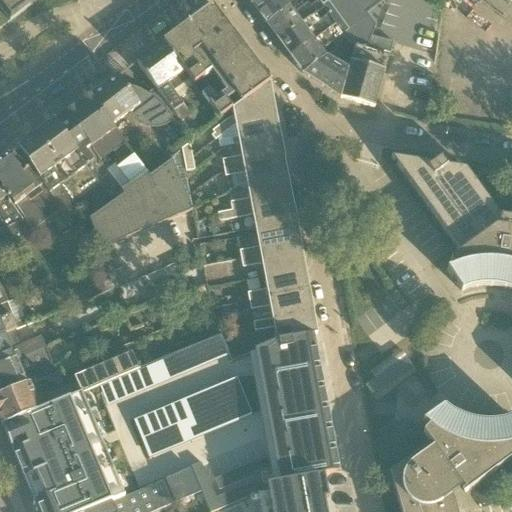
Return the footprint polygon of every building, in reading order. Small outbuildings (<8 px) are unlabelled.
[(0,0),(0,28),(9,22),(10,22),(39,0),(0,0)] [(247,0),(266,25),(289,8),(298,1),(296,0),(247,0)] [(317,0),(319,2),(324,8),(336,24),(343,34),(351,44),(356,46),(367,49),(386,0),(317,0)] [(278,42),(324,8),(319,2),(310,8),(307,4),(296,12),(297,13),(294,14),(289,8),(266,25),(278,42)] [(242,104),(270,84),(269,84),(270,84),(212,7),(162,44),(191,80),(194,85),(211,73),(207,67),(203,67),(196,58),(195,58),(193,55),(201,49),(241,103),(242,104)] [(290,58),(336,24),(324,8),(278,42),(290,58)] [(323,49),(343,34),(336,24),(290,58),(303,75),(326,58),(320,51),(322,48),(323,49)] [(390,54),(393,43),(372,37),(369,48),(390,54)] [(156,89),(157,88),(179,117),(182,122),(192,115),(174,92),(191,80),(162,44),(137,62),(136,63),(156,89)] [(366,51),(367,49),(356,46),(351,62),(349,69),(340,99),(374,109),(389,58),(366,51)] [(340,99),(349,69),(338,64),(344,50),(339,48),(326,58),(303,75),(338,99),(340,99)] [(157,88),(156,89),(148,95),(143,92),(137,89),(132,88),(125,86),(118,77),(91,97),(112,127),(129,115),(136,122),(140,125),(144,127),(150,129),(154,129),(160,128),(165,126),(170,124),(179,117),(157,88)] [(212,132),(214,135),(213,136),(216,141),(236,127),(276,119),(270,84),(242,104),(241,103),(232,109),(234,119),(229,119),(219,127),(212,132)] [(146,174),(112,127),(91,97),(67,114),(92,148),(99,157),(110,149),(120,162),(109,170),(124,190),(146,174)] [(224,101),(212,110),(219,120),(231,111),(224,101)] [(109,170),(99,157),(92,148),(67,114),(55,123),(111,199),(88,216),(101,250),(192,212),(169,157),(146,174),(124,190),(109,170)] [(232,143),(279,134),(276,119),(236,127),(239,139),(231,140),(232,143)] [(80,197),(88,216),(111,199),(55,123),(17,151),(63,210),(80,197)] [(224,169),(284,158),(279,134),(232,143),(232,146),(240,145),(242,157),(222,161),(224,169)] [(184,161),(192,158),(190,144),(182,150),(184,161)] [(0,185),(34,231),(63,210),(17,151),(0,163),(0,185)] [(192,158),(184,161),(186,173),(195,171),(192,158)] [(248,187),(288,179),(284,158),(224,169),(225,178),(245,174),(248,187)] [(433,166),(391,159),(460,254),(450,261),(453,269),(446,272),(461,292),(470,290),(479,288),(488,288),(498,289),(507,291),(511,292),(511,220),(500,218),(466,171),(446,168),(441,160),(433,166)] [(232,212),(292,200),(288,179),(248,187),(250,200),(230,204),(232,212)] [(0,224),(4,229),(8,235),(15,245),(20,241),(34,231),(0,185),(0,224)] [(256,233),(296,225),(292,200),(232,212),(218,214),(219,223),(254,217),(256,233)] [(241,260),(301,249),(296,225),(256,233),(259,248),(239,252),(241,260)] [(0,256),(15,245),(8,235),(0,241),(0,240),(0,256)] [(265,278),(305,270),(301,249),(241,260),(243,268),(262,265),(265,278)] [(249,303),(309,292),(305,270),(265,278),(267,291),(248,294),(249,303)] [(206,286),(179,296),(186,313),(212,303),(206,286)] [(273,320),(313,312),(309,292),(249,303),(251,311),(270,308),(273,320)] [(6,304),(0,306),(0,337),(16,331),(26,327),(24,320),(15,301),(6,304)] [(277,342),(317,334),(313,312),(273,320),(262,322),(253,323),(255,333),(275,329),(277,342)] [(0,368),(45,350),(40,339),(23,346),(16,331),(0,337),(0,368)] [(261,349),(255,352),(279,484),(282,483),(287,482),(296,481),(324,476),(340,473),(339,466),(336,452),(335,448),(332,431),(331,428),(328,411),(328,410),(327,407),(328,407),(327,406),(325,392),(324,390),(323,387),(324,387),(323,385),(322,377),(321,372),(321,371),(321,370),(320,370),(320,367),(320,365),(316,350),(315,341),(314,335),(277,342),(261,349)] [(48,346),(53,362),(68,357),(63,341),(48,346)] [(0,398),(36,383),(55,375),(45,350),(0,368),(0,398)] [(380,395),(417,374),(403,350),(366,371),(380,395)] [(80,396),(138,371),(132,355),(74,379),(76,384),(42,398),(36,383),(0,398),(0,427),(1,429),(80,396)] [(410,406),(427,396),(416,377),(399,387),(410,406)] [(80,396),(1,429),(8,444),(12,454),(11,454),(23,481),(28,491),(28,492),(33,504),(33,505),(34,507),(36,511),(90,511),(124,498),(121,491),(116,478),(114,473),(113,471),(110,465),(105,454),(103,448),(103,447),(102,445),(101,445),(100,442),(101,441),(100,440),(95,427),(94,426),(94,427),(92,423),(93,423),(92,421),(92,420),(91,420),(89,414),(83,401),(80,396)] [(423,435),(430,445),(462,489),(466,494),(511,460),(511,420),(505,423),(495,424),(486,425),(476,424),(467,422),(458,418),(450,414),(443,408),(422,424),(428,428),(423,435)] [(462,489),(430,445),(390,474),(400,511),(456,511),(452,497),(462,489)] [(259,461),(250,465),(254,474),(263,470),(259,461)] [(201,464),(191,468),(192,470),(194,476),(204,471),(201,464)] [(250,465),(243,468),(248,479),(255,476),(254,474),(250,465)] [(243,468),(236,471),(240,482),(248,479),(243,468)] [(153,511),(176,502),(201,492),(198,484),(194,476),(192,470),(189,471),(179,475),(124,498),(90,511),(153,511)] [(204,471),(194,476),(198,484),(208,479),(204,471)] [(236,471),(229,474),(233,485),(240,482),(236,471)] [(229,474),(222,477),(226,488),(233,485),(229,474)] [(271,508),(265,509),(265,510),(271,509),(271,511),(326,511),(324,500),(326,500),(328,499),(327,492),(324,476),(296,481),(287,482),(282,483),(279,484),(273,485),(267,486),(267,489),(268,495),(269,498),(269,500),(271,508)] [(222,477),(214,480),(219,491),(226,488),(222,477)] [(208,479),(198,484),(201,492),(211,487),(208,479)] [(253,483),(245,487),(250,498),(255,496),(253,490),(255,488),(253,483)] [(211,487),(201,492),(204,499),(214,495),(211,487)] [(245,487),(238,490),(243,501),(250,498),(245,487)] [(238,490),(231,493),(235,504),(243,501),(238,490)] [(231,493),(223,496),(228,507),(235,504),(231,493)] [(214,495),(204,499),(209,511),(216,511),(221,510),(216,499),(214,495)] [(223,496),(216,499),(221,510),(228,507),(223,496)]
